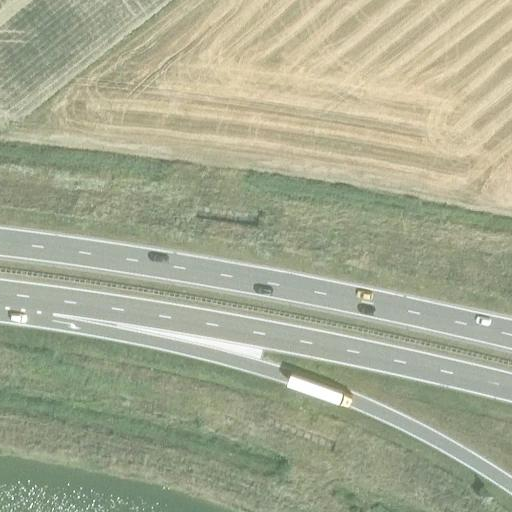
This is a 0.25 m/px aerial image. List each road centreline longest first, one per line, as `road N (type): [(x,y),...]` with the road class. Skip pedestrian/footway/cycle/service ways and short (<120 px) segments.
road 1 (trunk): [(511,336),(205,271),(0,241)]
road 2 (trunk): [(51,301),(341,394),(511,490)]
road 3 (trunk): [(51,301),(324,347),(511,389)]
